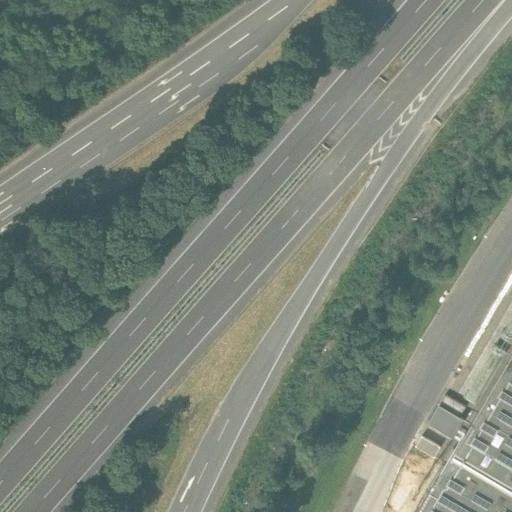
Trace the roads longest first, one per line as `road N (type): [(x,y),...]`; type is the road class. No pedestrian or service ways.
road 1 (motorway): [(29,511),(481,0)]
road 2 (motorway): [(423,0),(0,481)]
road 3 (motorway): [(187,511),(264,358),(356,216),(511,5)]
road 4 (motorway): [(285,0),(0,207)]
